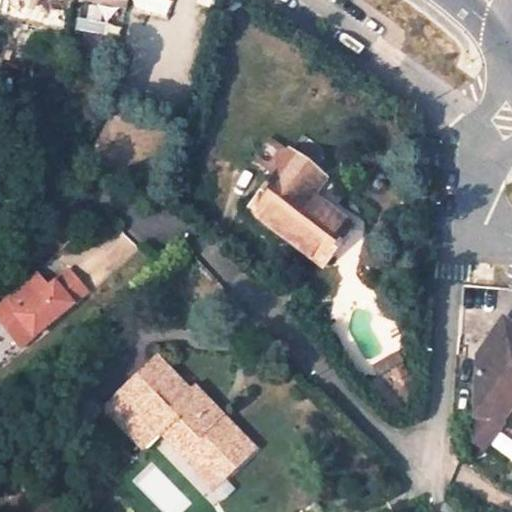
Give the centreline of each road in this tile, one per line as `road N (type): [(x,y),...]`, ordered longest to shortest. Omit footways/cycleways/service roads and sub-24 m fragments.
road 1 (residential): [(424,465),(385,439),(212,264),(151,221)]
road 2 (residential): [(471,178),(424,465)]
road 3 (residential): [(306,0),(429,90),(471,178)]
